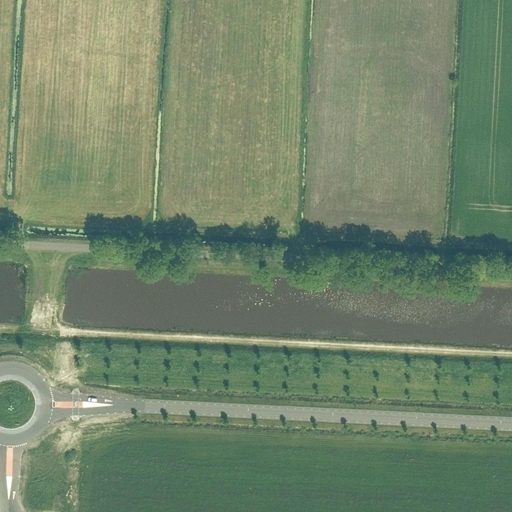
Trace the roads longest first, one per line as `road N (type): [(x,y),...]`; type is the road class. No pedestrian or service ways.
road 1 (unclassified): [(511,268),(0,242)]
road 2 (track): [(0,331),(511,356)]
road 3 (secondary): [(105,403),(511,424)]
